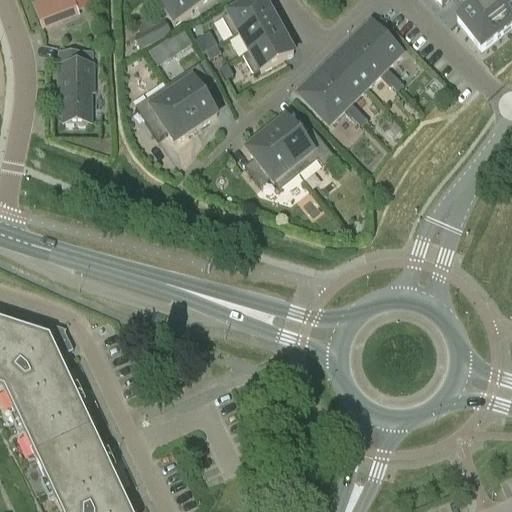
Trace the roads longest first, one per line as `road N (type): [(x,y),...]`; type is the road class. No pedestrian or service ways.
road 1 (residential): [(168,511),(79,324),(0,293)]
road 2 (residential): [(0,228),(24,98),(21,50),(1,0)]
road 3 (tertiary): [(348,324),(133,276)]
road 4 (tertiary): [(133,276),(335,357)]
road 5 (residential): [(194,176),(314,60)]
road 6 (residential): [(395,0),(511,109)]
road 7 (residential): [(472,175),(433,223),(394,300)]
road 8 (residential): [(435,313),(472,175)]
road 9 (tertiary): [(133,276),(0,235)]
